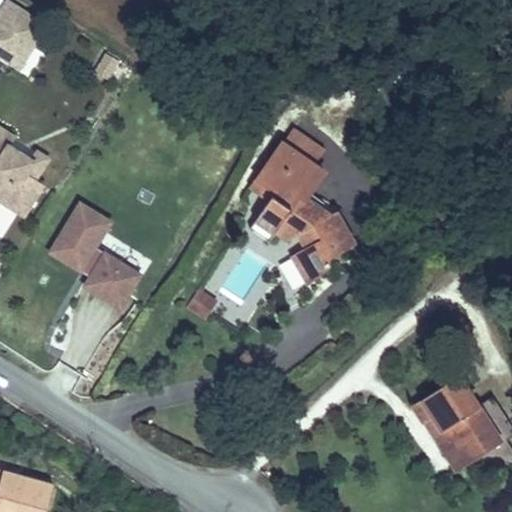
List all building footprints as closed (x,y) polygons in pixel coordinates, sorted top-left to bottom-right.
[(0,0),(0,59),(17,70),(48,20),(14,0),(0,0)] [(17,127),(12,135),(0,155),(0,168),(15,177),(17,173),(25,178),(15,195),(49,215),(68,184),(59,179),(50,174),(57,162),(32,147),(37,139),(17,127)] [(0,155),(12,135),(0,128),(0,155)] [(71,159),(37,139),(32,147),(57,162),(50,174),(59,179),(71,159)] [(333,160),(300,139),(271,183),(288,195),(269,223),(289,235),(297,223),(308,231),(315,225),(328,242),(318,251),(340,277),(357,264),(350,254),(372,238),(358,221),(358,205),(347,208),(327,194),(315,187),(333,160)] [(344,167),(333,160),(315,187),(327,194),(335,181),(344,167)] [(15,177),(0,168),(0,174),(11,181),(6,190),(15,195),(25,178),(17,173),(15,177)] [(73,196),(46,256),(83,272),(110,213),(73,196)] [(98,244),(77,283),(121,307),(142,269),(98,244)] [(208,286),(196,302),(211,314),(224,298),(208,286)] [(431,396),(446,415),(457,408),(481,441),(488,437),(496,448),(504,444),(511,453),(511,411),(499,393),(479,364),(431,396)] [(511,386),(511,385),(499,393),(511,411),(511,386)] [(457,408),(446,415),(476,461),(496,448),(488,437),(481,441),(457,408)] [(0,470),(0,511),(46,511),(54,485),(0,470)]
